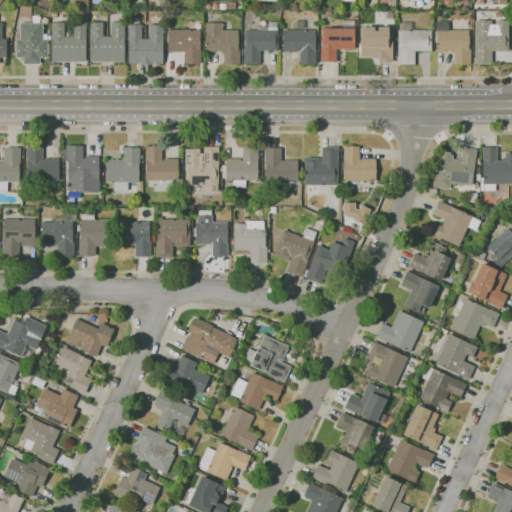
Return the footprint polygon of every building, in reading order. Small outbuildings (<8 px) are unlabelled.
[(463,0),(471,0),(471,8),(463,8),(463,0)] [(336,61),(320,61),(320,46),(322,46),(322,27),(343,27),(343,20),(354,20),(354,49),(336,49),(336,61)] [(491,64),(475,64),(475,20),(491,20),(491,24),(495,24),(495,20),(508,20),(508,51),(491,51),(491,64)] [(304,29),(294,29),(294,22),(295,22),(295,21),(304,21),(304,29)] [(470,64),(454,64),(454,51),(446,51),(446,52),(436,52),(436,36),(435,36),(435,31),(437,31),(437,21),(449,21),(449,30),(469,30),(469,49),(470,49),(470,64)] [(86,61),(51,61),(51,22),(64,22),(64,36),(73,36),(73,22),(86,22),(86,61)] [(125,61),(90,61),(89,22),(103,22),(103,36),(111,36),(111,22),(124,22),(125,61)] [(260,64),(244,64),(244,48),(245,48),(245,30),(257,30),(257,26),(268,26),(268,22),(277,22),(277,30),(278,30),(279,51),(259,51),(260,64)] [(415,65),(397,64),(397,49),(397,30),(399,30),(399,22),(411,22),(411,30),(432,30),(431,51),(415,51),(415,65)] [(40,64),(23,64),(23,57),(15,57),(16,39),(20,39),(20,23),(43,23),(43,34),(46,34),(46,39),(47,39),(47,44),(50,44),(50,54),(47,54),(47,57),(40,57),(40,64)] [(240,64),(223,64),(223,50),(215,50),(215,52),(205,52),(205,23),(222,23),(222,30),(238,30),(238,48),(240,48),(240,64)] [(138,64),(138,63),(128,63),(128,25),(141,25),(144,25),(144,27),(141,27),(141,39),(150,39),(150,25),(163,25),(163,63),(153,63),(153,64),(138,64)] [(393,62),(378,62),(378,58),(372,58),(372,56),(360,56),(360,27),(393,27),(393,62)] [(201,64),(184,63),(184,52),(168,52),(168,29),(200,30),(200,49),(201,49),(201,64)] [(316,64),(299,64),(299,52),(283,52),(283,30),(315,30),(315,49),(316,49),(316,64)] [(55,189),(46,189),(46,180),(26,180),(27,145),(42,146),(42,160),(44,160),(44,158),(59,158),(59,180),(55,180),(55,189)] [(79,192),(79,190),(67,190),(68,162),(66,162),(67,145),(83,145),(83,158),(85,158),(85,156),(99,156),(98,181),(100,181),(99,193),(79,192)] [(0,191),(0,160),(4,160),(4,147),(6,147),(18,146),(18,148),(20,148),(20,163),(19,163),(19,182),(8,182),(8,191),(0,191)] [(172,192),(153,191),(153,181),(145,181),(146,148),(145,148),(145,146),(162,147),(161,160),(163,160),(163,158),(178,159),(178,180),(172,180),(172,192)] [(245,187),(233,187),(233,180),(226,180),(226,159),(241,158),(241,161),(242,161),(242,146),(258,146),(258,160),(257,160),(258,180),(245,180),(245,187)] [(376,180),(344,181),(344,162),(343,162),(343,147),(359,146),(359,160),(361,160),(361,159),(375,159),(376,180)] [(127,190),(113,190),(113,183),(107,183),(107,160),(123,160),(123,148),(139,147),(139,163),(139,182),(127,182),(127,190)] [(217,191),(204,191),(204,184),(185,184),(185,149),(199,149),(199,153),(204,153),(204,147),(219,147),(218,185),(217,185),(217,191)] [(291,188),(277,188),(277,183),(266,183),(266,163),(265,163),(265,147),(281,147),(281,160),(298,160),(298,172),(301,172),(301,177),(298,177),(298,182),(291,182),(291,188)] [(337,185),(304,185),(304,158),(307,158),(318,157),(318,158),(321,158),(321,162),(322,162),(322,147),(338,147),(338,164),(337,164),(337,185)] [(440,154),(444,151),(450,152),(453,156),(452,159),(456,159),(457,156),(461,157),(462,147),(477,149),(471,186),(450,183),(449,189),(433,187),(436,164),(438,164),(440,154)] [(483,190),(483,183),(482,148),(497,147),(497,160),(505,160),(505,153),(511,153),(511,184),(494,184),(494,190),(483,190)] [(458,246),(430,233),(435,223),(442,226),(445,220),(433,214),(439,200),(472,216),(472,217),(480,221),(475,230),(467,227),(458,246)] [(354,202),(343,202),(343,219),(367,219),(367,206),(354,206),(354,202)] [(228,257),(212,257),(212,243),(210,243),(210,244),(195,244),(195,236),(193,236),(193,228),(196,228),(196,222),(197,222),(197,215),(198,215),(198,210),(210,210),(210,215),(212,215),(212,222),(227,222),(227,241),(228,241),(228,257)] [(74,256),(58,256),(58,244),(54,244),(54,243),(41,243),(42,222),(62,222),(62,214),(66,214),(66,212),(72,212),(72,214),(72,239),(74,239),(74,256)] [(95,256),(79,256),(79,238),(80,238),(80,234),(80,231),(80,228),(81,228),(81,214),(94,214),(94,219),(111,219),(111,246),(107,246),(107,247),(102,247),(102,246),(95,246),(95,256)] [(19,257),(2,257),(2,239),(3,239),(4,219),(34,219),(34,246),(21,246),(21,242),(19,242),(19,257)] [(156,257),(156,239),(158,239),(158,219),(190,219),(189,246),(173,246),(173,242),(172,242),(172,257),(156,257)] [(266,263),(250,263),(250,250),(234,250),(234,224),(246,224),(246,220),(263,220),(263,229),(265,229),(265,247),(269,247),(269,251),(266,251),(266,263)] [(151,256),(135,256),(135,244),(133,244),(133,245),(118,245),(118,221),(149,222),(149,240),(151,240),(151,256)] [(301,277),(286,271),(290,261),(274,255),(283,230),(302,237),(306,228),(316,232),(313,241),(314,241),(307,259),(309,260),(305,269),(308,270),(305,276),(302,275),(301,277)] [(511,255),(500,267),(497,263),(496,264),(489,256),(493,252),(487,246),(507,228),(511,233),(511,255)] [(321,283),(306,278),(318,245),(322,246),(321,247),(329,249),(332,241),(342,245),(344,238),(354,241),(342,275),(326,269),(321,283)] [(440,281),(409,266),(415,253),(425,258),(433,241),(438,243),(440,240),(447,244),(445,247),(447,248),(444,255),(451,258),(440,281)] [(501,308),(468,293),(482,263),(507,274),(499,291),(507,295),(501,308)] [(418,312),(404,306),(411,289),(401,284),(407,271),(438,286),(428,308),(421,305),(418,312)] [(473,338),(452,328),(457,316),(452,314),(459,298),(464,301),(465,298),(499,313),(492,327),(484,323),(482,327),(479,326),(473,338)] [(410,352),(376,337),(383,323),(391,327),(399,310),(423,322),(410,352)] [(28,360),(6,349),(5,351),(0,348),(0,330),(7,334),(8,331),(14,320),(22,323),(26,316),(47,326),(36,349),(33,348),(28,360)] [(213,364),(181,349),(187,335),(189,336),(190,332),(188,332),(190,328),(189,328),(193,320),(194,320),(196,317),(213,325),(213,327),(232,336),(237,339),(235,341),(236,341),(229,357),(218,352),(213,364)] [(96,357),(81,350),(84,343),(69,336),(77,318),(98,328),(101,322),(115,329),(106,347),(101,345),(96,357)] [(468,379),(435,364),(449,334),(477,347),(472,357),(466,354),(463,360),(475,366),(468,379)] [(284,381),(250,365),(251,363),(243,359),(249,348),(256,351),(264,335),(287,346),(286,348),(287,348),(282,359),(281,358),(280,360),(282,360),(281,362),(291,366),(284,381)] [(394,387),(366,375),(370,364),(377,367),(379,362),(377,361),(378,359),(368,355),(374,341),(377,342),(376,343),(407,357),(394,387)] [(84,393),(70,387),(71,384),(66,382),(68,377),(66,376),(69,371),(55,364),(63,347),(80,354),(80,355),(92,360),(84,376),(91,379),(84,393)] [(11,399),(0,393),(0,353),(21,364),(12,384),(17,387),(11,399)] [(202,394),(180,384),(177,390),(163,383),(172,365),(176,367),(182,355),(197,362),(194,369),(210,376),(202,394)] [(460,397),(449,392),(446,399),(452,401),(447,412),(419,399),(427,380),(422,378),(427,365),(433,368),(466,384),(460,397)] [(34,374),(29,371),(32,366),(37,368),(34,374)] [(258,410),(238,401),(240,398),(231,394),(238,378),(247,382),(252,372),(269,380),(269,379),(281,385),(281,384),(283,385),(276,400),(265,395),(258,410)] [(42,388),(32,383),(35,376),(46,381),(42,388)] [(380,412),(384,414),(380,423),(376,421),(376,422),(344,407),(350,394),(360,399),(368,382),(373,384),(374,381),(379,384),(378,387),(389,392),(386,399),(387,399),(380,412)] [(68,428),(60,424),(60,426),(41,417),(42,415),(37,413),(40,407),(36,405),(44,388),(60,395),(63,389),(78,395),(73,407),(77,409),(68,428)] [(181,437),(156,425),(164,409),(153,404),(161,389),(175,397),(174,399),(195,409),(187,426),(186,426),(181,437)] [(29,410),(24,408),(27,401),(29,402),(32,406),(29,410)] [(436,450),(403,435),(404,432),(396,429),(399,421),(407,424),(416,404),(438,414),(432,427),(435,429),(434,432),(442,436),(436,450)] [(252,450),(238,444),(238,443),(221,435),(226,424),(219,421),(224,409),(231,413),(234,406),(241,409),(241,408),(244,409),(243,410),(254,415),(247,430),(258,436),(252,450)] [(374,427),(363,449),(356,446),(353,453),(339,446),(346,430),(335,425),(341,412),(374,427)] [(52,465),(28,453),(30,450),(23,447),(27,438),(21,435),(21,434),(29,417),(33,419),(34,418),(39,420),(39,422),(48,426),(49,426),(59,431),(52,446),(59,450),(52,465)] [(166,474),(162,472),(161,474),(157,472),(158,470),(147,465),(147,466),(128,457),(134,443),(138,444),(139,442),(137,441),(144,426),(167,437),(165,441),(176,447),(172,454),(175,455),(166,474)] [(415,483),(386,470),(400,439),(433,454),(427,467),(416,462),(413,469),(420,472),(415,483)] [(236,450),(236,449),(250,455),(243,470),(232,466),(226,480),(223,478),(222,480),(218,478),(219,477),(198,467),(207,447),(216,451),(220,442),(236,450)] [(344,493),(312,478),(318,464),(329,470),(333,463),(326,460),(331,450),(358,463),(344,493)] [(32,497),(27,495),(27,496),(15,491),(19,483),(3,476),(11,458),(27,465),(29,459),(50,468),(41,487),(37,485),(32,497)] [(511,485),(507,483),(506,483),(496,478),(502,464),(511,468),(511,485)] [(147,473),(147,475),(145,479),(144,479),(144,480),(160,487),(151,505),(129,494),(126,500),(114,494),(122,476),(126,478),(132,466),(147,473)] [(225,511),(204,511),(188,505),(201,476),(225,487),(219,500),(218,500),(217,502),(228,507),(225,511)] [(407,511),(384,511),(372,506),(373,503),(368,501),(372,492),(376,495),(386,476),(407,486),(399,502),(410,507),(407,511)] [(492,511),(497,501),(486,496),(492,482),(511,491),(511,511),(492,511)] [(335,511),(306,511),(312,499),(303,496),(309,483),(342,498),(335,511)] [(17,511),(0,511),(0,493),(10,498),(12,494),(24,499),(17,511)]
